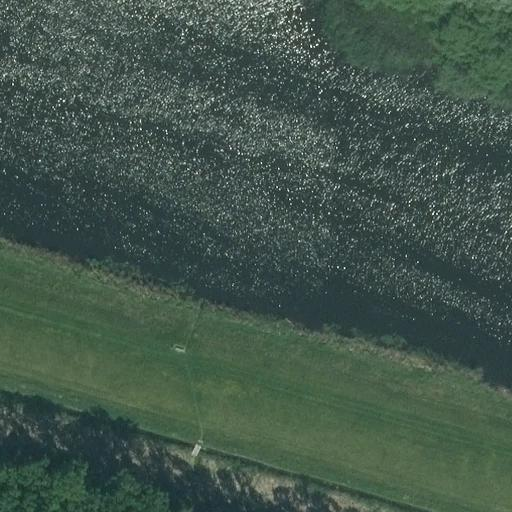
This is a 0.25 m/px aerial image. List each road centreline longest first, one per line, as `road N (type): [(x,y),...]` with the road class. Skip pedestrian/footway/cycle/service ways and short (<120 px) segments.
road 1 (track): [(511,452),(220,366)]
road 2 (track): [(220,366),(0,304)]
